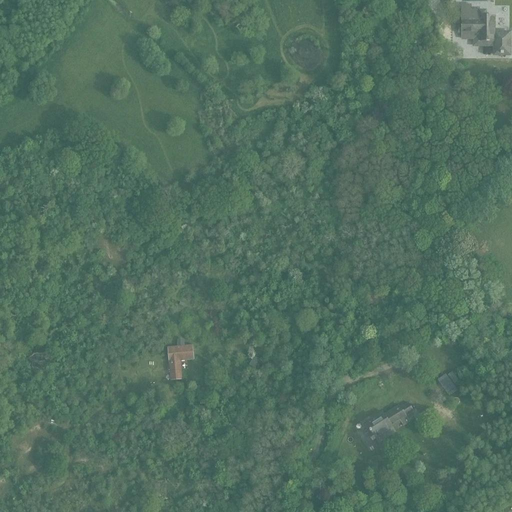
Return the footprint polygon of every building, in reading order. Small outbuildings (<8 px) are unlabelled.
[(493,53),(509,53),(509,34),(493,34),(493,17),(484,17),(484,11),(462,11),(462,26),(458,26),(458,33),(462,33),(478,33),(478,40),(493,40),(493,53)] [(180,361),(194,360),(193,345),(168,348),(171,381),(182,380),(180,361)] [(260,359),(254,356),(249,365),(255,368),(260,359)] [(448,375),(455,385),(459,381),(452,372),(448,375)] [(402,404),(385,415),(389,422),(388,422),(390,425),(391,424),(395,431),(420,415),(422,418),(428,415),(425,409),(432,404),(427,396),(420,401),(418,398),(404,408),(402,404)]
